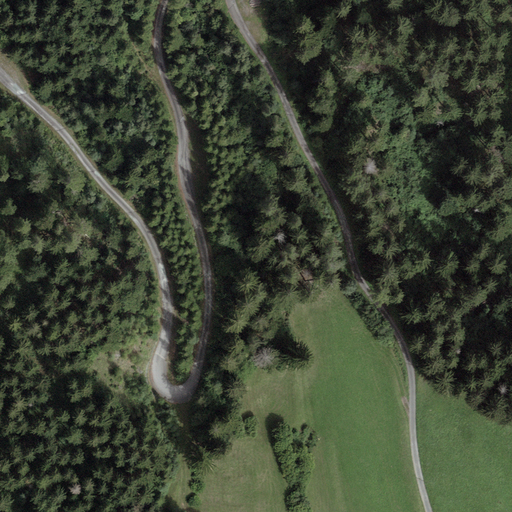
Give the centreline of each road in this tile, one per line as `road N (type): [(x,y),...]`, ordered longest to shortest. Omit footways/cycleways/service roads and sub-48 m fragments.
road 1 (track): [(164,0),(156,36),(197,214),(207,310),(194,387),(177,395),(165,377),(166,301),(144,227),(0,72)]
road 2 (track): [(228,0),(340,214),(354,267),(403,341),(413,379),(415,460),(429,511)]
